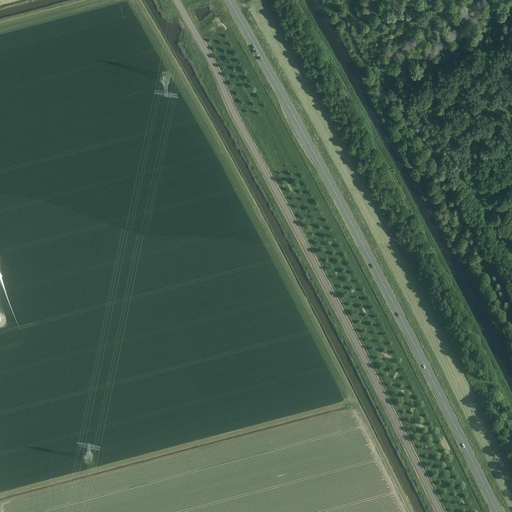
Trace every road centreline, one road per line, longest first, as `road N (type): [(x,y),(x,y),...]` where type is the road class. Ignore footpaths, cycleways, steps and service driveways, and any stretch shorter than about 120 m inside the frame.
road 1 (trunk): [(499,511),(398,307),(228,0)]
road 2 (unclassified): [(440,511),(176,0)]
